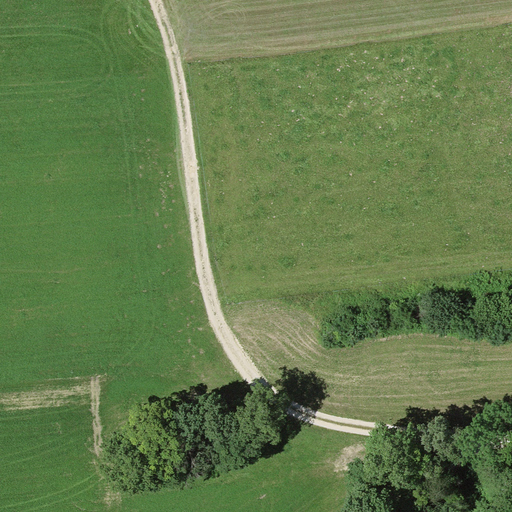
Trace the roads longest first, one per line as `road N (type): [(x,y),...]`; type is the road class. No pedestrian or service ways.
road 1 (track): [(484,438),(359,427),(305,413),(248,367),(206,276),(180,72),(155,0)]
road 2 (track): [(368,511),(484,438)]
